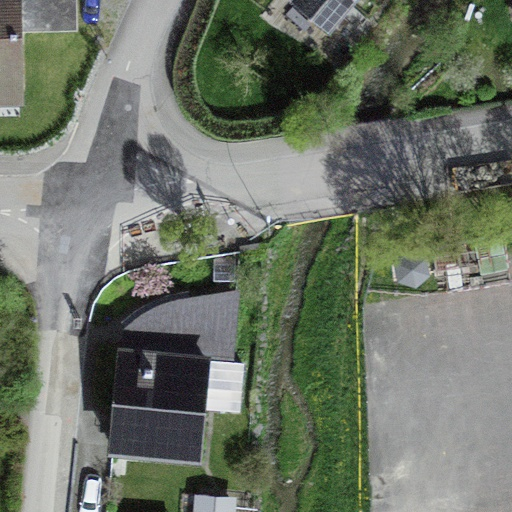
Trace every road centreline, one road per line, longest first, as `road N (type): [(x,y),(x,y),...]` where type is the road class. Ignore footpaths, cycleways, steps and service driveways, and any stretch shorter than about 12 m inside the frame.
road 1 (residential): [(93,211),(68,299),(45,511)]
road 2 (residential): [(350,172),(93,211)]
road 3 (residential): [(161,0),(131,71),(93,211)]
road 4 (residential): [(511,146),(350,172)]
